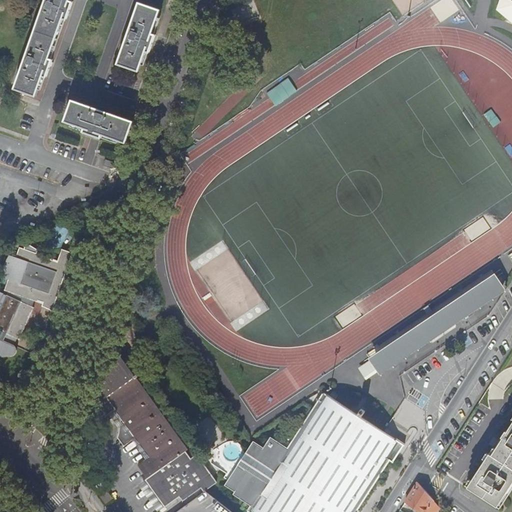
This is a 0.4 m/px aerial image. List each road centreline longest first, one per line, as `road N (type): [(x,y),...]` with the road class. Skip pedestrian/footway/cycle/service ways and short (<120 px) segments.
road 1 (residential): [(64,395),(202,0)]
road 2 (residential): [(383,511),(511,314)]
